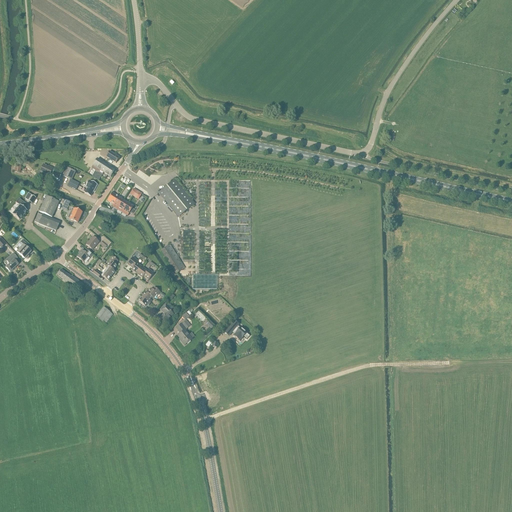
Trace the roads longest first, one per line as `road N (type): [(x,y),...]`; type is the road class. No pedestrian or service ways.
road 1 (unclassified): [(140,75),(192,117),(364,155),(388,91),(457,0)]
road 2 (primary): [(194,134),(511,201)]
road 3 (track): [(203,421),(369,365),(447,365)]
road 4 (track): [(15,119),(103,110),(122,74),(140,75)]
road 5 (unclassified): [(220,511),(192,387)]
road 6 (tertiary): [(57,258),(130,158)]
